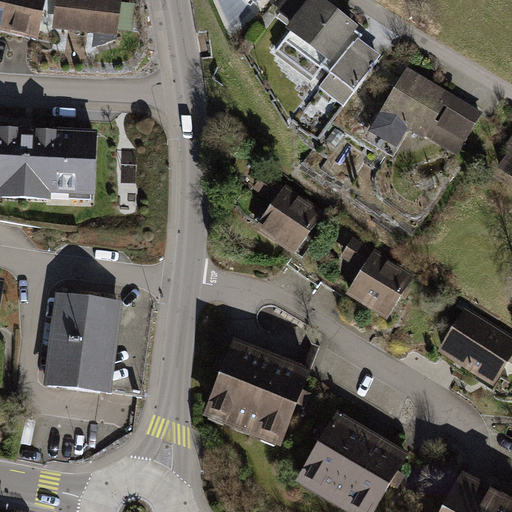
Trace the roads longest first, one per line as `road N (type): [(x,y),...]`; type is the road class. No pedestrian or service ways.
road 1 (residential): [(477,452),(455,413),(304,321),(243,292),(186,282)]
road 2 (tertiary): [(153,482),(171,431),(186,282)]
road 3 (tertiary): [(186,282),(194,164),(188,91)]
road 4 (residential): [(188,91),(0,90)]
road 5 (residential): [(511,90),(367,0)]
road 6 (residential): [(26,385),(48,266)]
